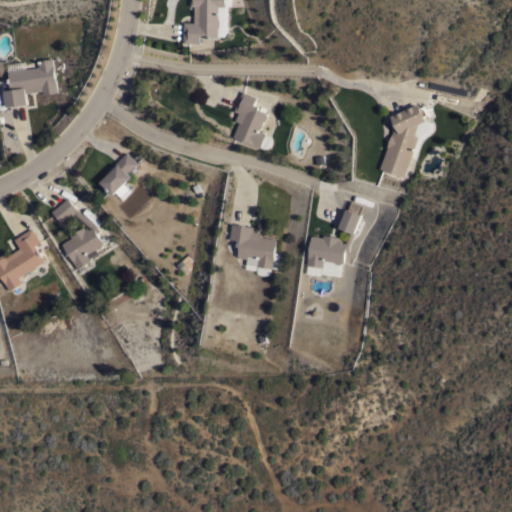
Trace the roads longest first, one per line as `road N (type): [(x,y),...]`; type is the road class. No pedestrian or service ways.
road 1 (residential): [(98,103),(141,134),(341,189)]
road 2 (residential): [(126,34),(98,103),(37,170),(0,187)]
